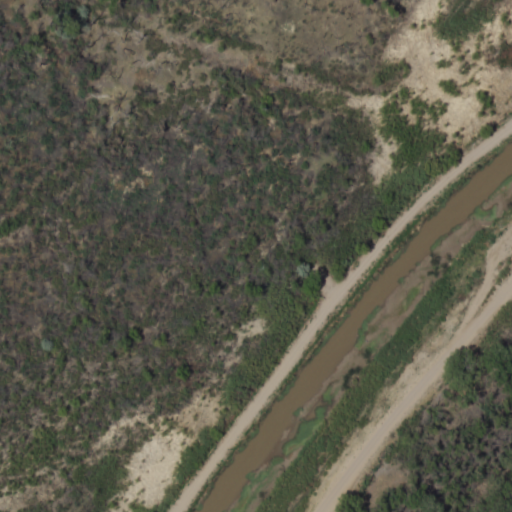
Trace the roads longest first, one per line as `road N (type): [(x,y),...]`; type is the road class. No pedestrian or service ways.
road 1 (residential): [(166,511),(327,293),(408,205),(511,117)]
road 2 (residential): [(308,511),(397,399),(511,275)]
